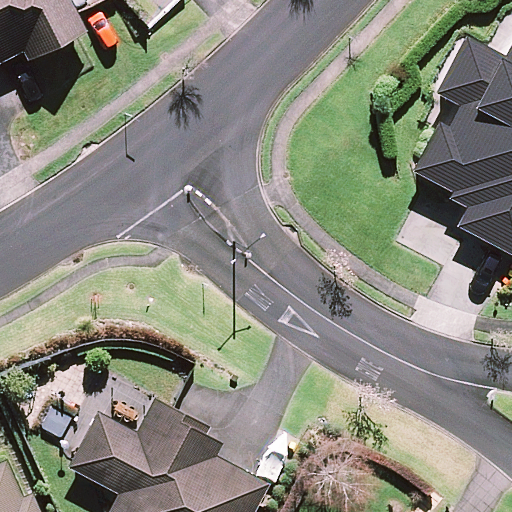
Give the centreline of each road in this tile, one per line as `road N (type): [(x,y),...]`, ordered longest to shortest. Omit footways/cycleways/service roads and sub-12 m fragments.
road 1 (residential): [(434,376),(331,323),(252,261),(157,161)]
road 2 (residential): [(157,161),(325,0)]
road 3 (residential): [(0,255),(157,161)]
